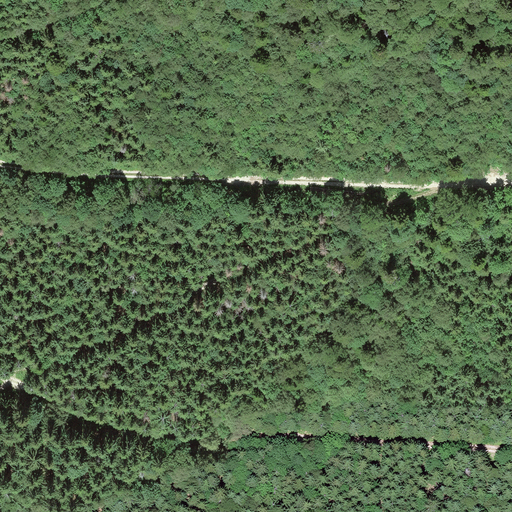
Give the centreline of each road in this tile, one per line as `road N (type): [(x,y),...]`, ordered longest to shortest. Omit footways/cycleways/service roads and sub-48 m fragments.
road 1 (track): [(511,448),(133,431),(0,376)]
road 2 (track): [(8,380),(375,208),(478,182)]
road 3 (track): [(0,166),(330,183),(511,179)]
